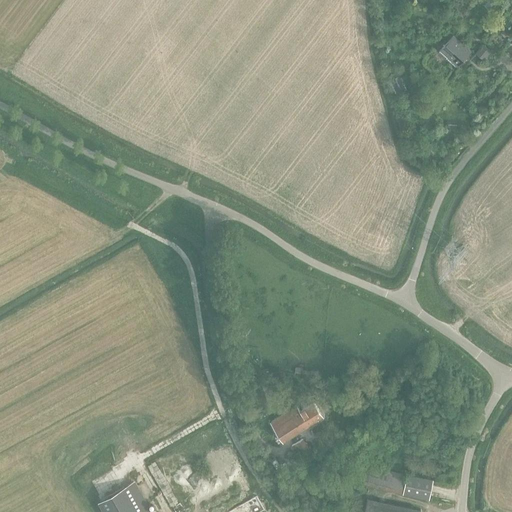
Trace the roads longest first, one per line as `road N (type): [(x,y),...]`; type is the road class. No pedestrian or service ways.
road 1 (unclassified): [(404,301),(0,105)]
road 2 (unclassified): [(404,301),(444,187),(511,106)]
road 3 (unclassified): [(461,511),(472,441),(506,372)]
road 4 (unclassified): [(506,372),(404,301)]
